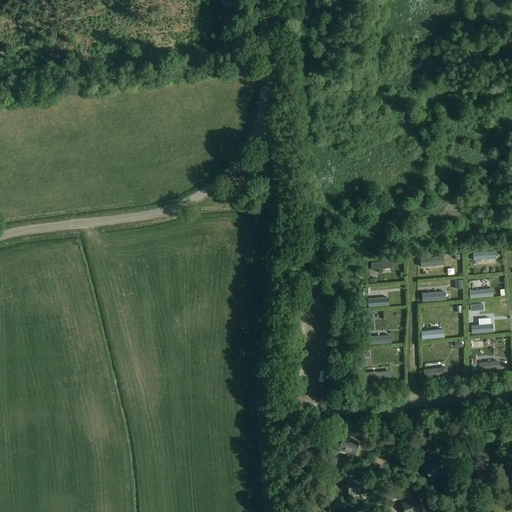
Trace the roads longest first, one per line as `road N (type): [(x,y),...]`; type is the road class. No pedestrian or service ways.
road 1 (unclassified): [(267,511),(260,367),(271,180),(263,109)]
road 2 (unclassified): [(0,236),(148,215),(189,201),(238,161),(263,109)]
